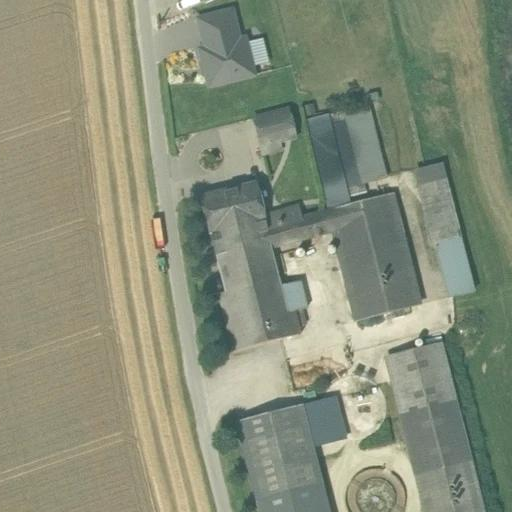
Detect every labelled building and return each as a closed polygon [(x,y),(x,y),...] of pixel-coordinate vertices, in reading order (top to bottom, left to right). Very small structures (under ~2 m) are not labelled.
[(203,37),(235,28),(231,12),(199,20),(203,37)] [(235,28),(203,37),(206,49),(200,51),(209,87),(254,76),(244,39),(239,41),(235,28)] [(369,106),(305,123),(328,212),(345,208),(391,196),(369,106)] [(288,110),(253,119),(262,154),(281,149),(279,141),(295,137),(288,110)] [(446,181),(419,188),(433,246),(460,239),(446,181)] [(255,186),(201,199),(209,232),(210,233),(212,241),(281,224),(278,212),(263,216),(255,186)] [(391,196),(345,208),(349,228),(333,232),(355,321),(419,305),(391,196)] [(296,207),(287,210),(290,222),(300,220),(296,207)] [(219,295),(232,353),(301,335),(294,313),(294,311),(286,313),(280,289),(270,248),(333,232),(349,228),(345,208),(328,212),(300,220),(290,222),(281,224),(212,241),(225,293),(219,295)] [(287,210),(278,212),(281,224),(290,222),(287,210)] [(460,239),(433,246),(448,297),(473,291),(460,239)] [(322,280),(280,289),(286,313),(294,311),(294,313),(327,303),(322,280)] [(440,345),(386,359),(415,475),(469,462),(440,345)] [(327,511),(301,407),(237,424),(259,511),(327,511)] [(481,511),(469,462),(415,475),(424,511),(481,511)]
